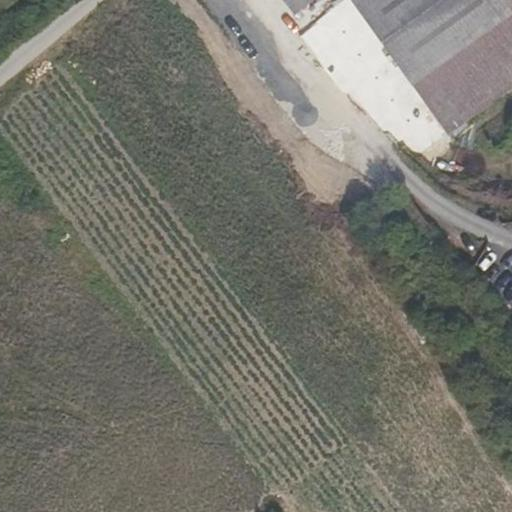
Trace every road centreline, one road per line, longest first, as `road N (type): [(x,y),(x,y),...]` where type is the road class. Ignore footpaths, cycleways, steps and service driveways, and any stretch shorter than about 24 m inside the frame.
road 1 (unknown): [(270,0),(364,129),(450,209),(511,241)]
road 2 (residential): [(0,81),(92,0)]
